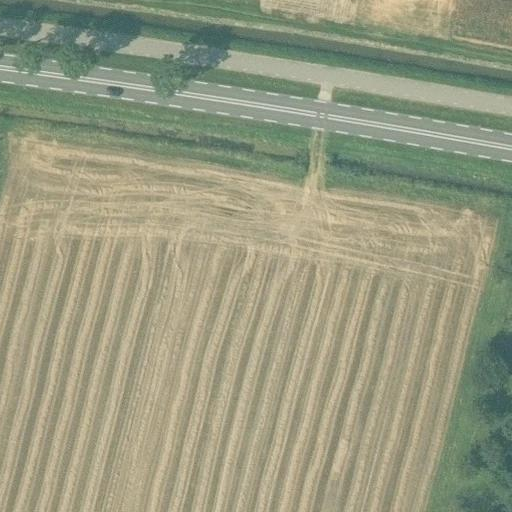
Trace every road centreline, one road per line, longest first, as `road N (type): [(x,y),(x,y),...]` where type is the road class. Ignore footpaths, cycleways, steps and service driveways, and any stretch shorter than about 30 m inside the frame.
road 1 (primary): [(511,148),(0,70)]
road 2 (unclassified): [(511,104),(0,30)]
